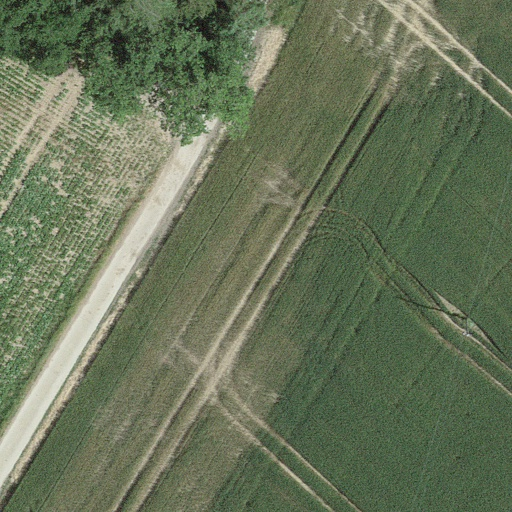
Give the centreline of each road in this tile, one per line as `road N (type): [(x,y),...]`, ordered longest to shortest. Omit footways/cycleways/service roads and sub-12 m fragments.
road 1 (track): [(0,481),(215,118)]
road 2 (track): [(215,118),(42,0)]
road 3 (track): [(215,118),(291,0)]
